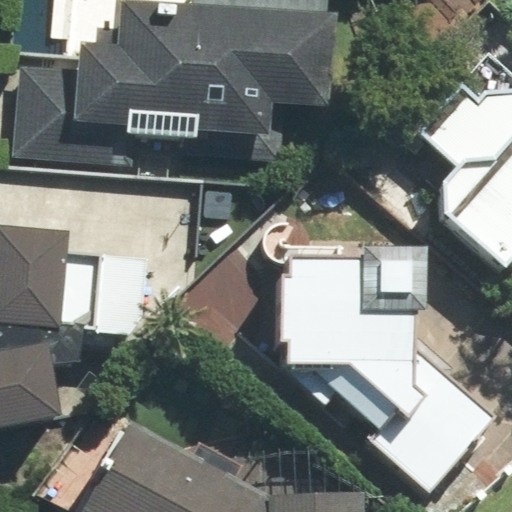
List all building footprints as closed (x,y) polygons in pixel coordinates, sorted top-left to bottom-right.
[(322,0),(190,0),(190,12),(114,5),(110,53),(75,51),(71,76),(16,70),(7,160),(132,172),(134,143),(190,147),(192,139),(264,146),(265,111),(326,116),(331,27),(321,26),(322,0)] [(469,104),(454,89),(413,142),(451,174),(436,193),(437,226),(500,280),(506,272),(511,277),(511,99),(476,101),(469,104)] [(372,164),(349,188),(402,239),(425,215),(372,164)] [(63,240),(0,234),(0,436),(59,427),(51,375),(76,370),(79,351),(134,354),(141,268),(61,259),(63,240)] [(419,252),(280,248),(274,377),(428,505),(494,424),(418,358),(419,252)] [(262,509),(123,432),(80,511),(355,511),(354,504),(262,509)]
